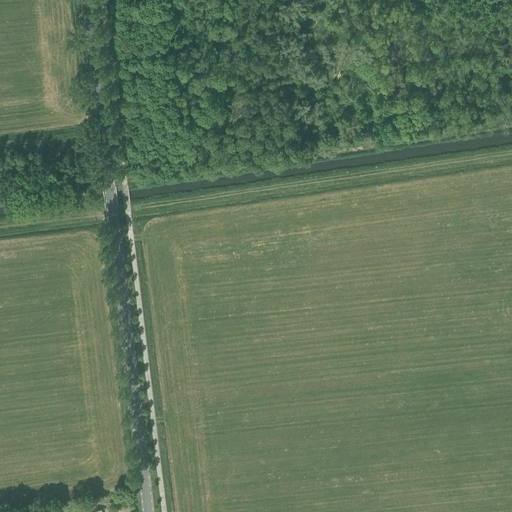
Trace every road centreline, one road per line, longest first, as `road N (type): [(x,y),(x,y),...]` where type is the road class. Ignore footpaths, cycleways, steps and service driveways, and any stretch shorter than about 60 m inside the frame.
road 1 (tertiary): [(148,511),(85,0)]
road 2 (track): [(511,152),(128,210)]
